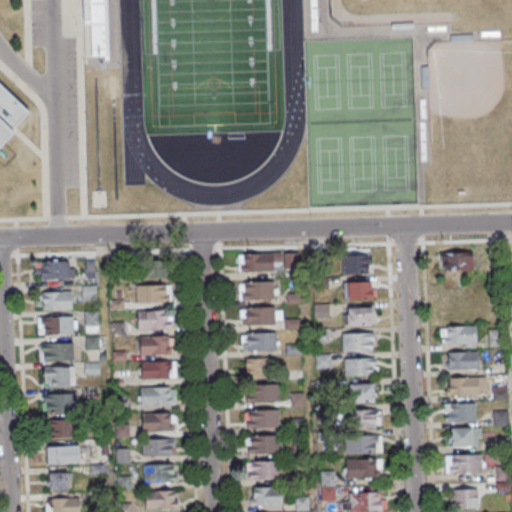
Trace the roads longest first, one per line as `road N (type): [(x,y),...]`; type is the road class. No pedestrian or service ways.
road 1 (residential): [(511,222),(0,238)]
road 2 (residential): [(416,511),(405,226)]
road 3 (residential): [(211,511),(200,233)]
road 4 (residential): [(8,511),(0,311)]
